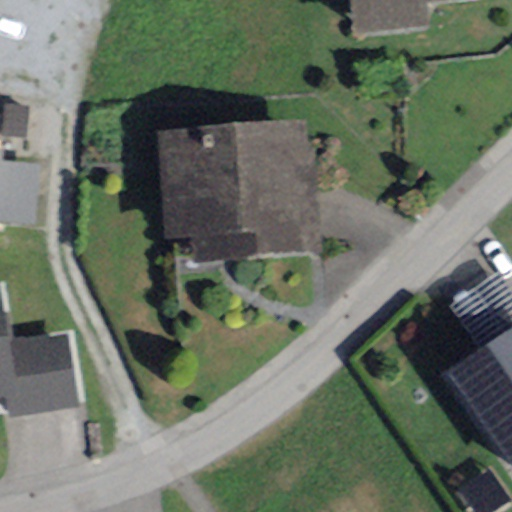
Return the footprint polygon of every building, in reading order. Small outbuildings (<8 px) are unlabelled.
[(346,0),(350,34),(429,27),(427,3),(454,0),(346,0)] [(27,107),(3,105),(0,135),(24,138),(27,107)] [(304,121),(155,130),(162,239),(189,237),(191,262),(320,254),(313,142),(305,143),(304,121)] [(3,152),(0,151),(0,222),(33,226),(39,166),(2,163),(3,152)] [(511,293),(498,273),(449,306),(480,352),(511,329),(511,293)] [(0,300),(0,395),(5,395),(16,393),(7,342),(0,300)] [(511,329),(480,352),(446,375),(511,470),(511,329)] [(65,332),(7,342),(16,393),(5,395),(8,419),(78,408),(65,332)]
